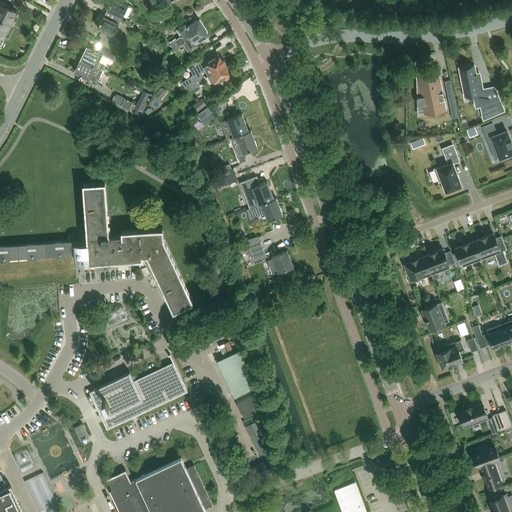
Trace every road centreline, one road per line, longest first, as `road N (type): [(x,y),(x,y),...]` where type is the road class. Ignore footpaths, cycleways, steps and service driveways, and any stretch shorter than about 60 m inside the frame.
road 1 (unclassified): [(398,411),(267,59)]
road 2 (unclassified): [(267,59),(332,37),(431,36),(511,16)]
road 3 (residential): [(398,411),(511,368)]
